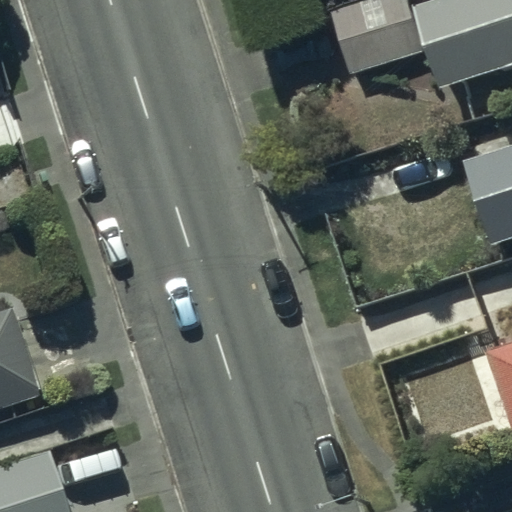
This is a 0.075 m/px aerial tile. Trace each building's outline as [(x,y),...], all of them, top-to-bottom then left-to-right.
[(410,0),(367,0),(329,12),(349,74),(423,50),(436,91),(511,66),(511,0),(428,0),(412,5),(410,0)] [(0,209),(34,199),(19,145),(6,148),(0,127),(0,209)] [(511,148),(461,165),(486,244),(511,235),(511,148)] [(0,411),(27,403),(0,314),(0,411)] [(511,342),(483,351),(508,439),(511,437),(511,342)] [(0,460),(0,511),(66,511),(46,446),(0,460)]
